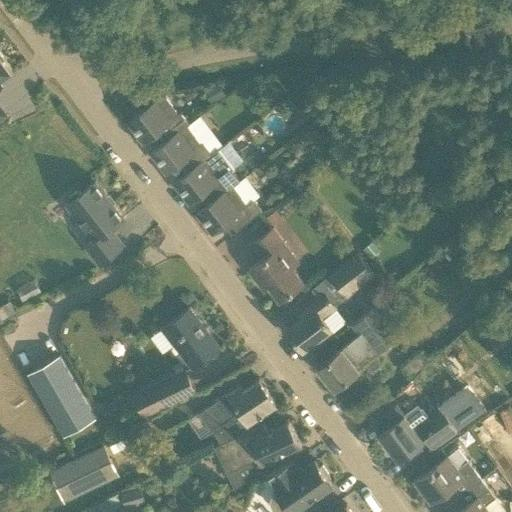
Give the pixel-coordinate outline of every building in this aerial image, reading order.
[(106,44),(121,37),(116,27),(114,27),(101,34),(106,44)] [(0,79),(1,79),(0,78),(0,74),(8,68),(1,59),(4,57),(0,51),(0,79)] [(264,86),(274,99),(287,89),(277,76),(264,86)] [(294,94),(308,112),(329,95),(315,78),(294,94)] [(205,90),(212,102),(226,94),(219,82),(205,90)] [(144,140),(156,132),(161,128),(168,137),(169,138),(188,123),(188,124),(190,122),(181,111),(179,112),(164,92),(162,94),(159,91),(147,100),(150,103),(129,119),(144,140)] [(316,127),(323,136),(335,127),(328,117),(316,127)] [(212,152),(212,151),(204,141),(202,142),(188,124),(188,123),(169,138),(168,137),(152,150),(167,171),(184,158),(191,167),(192,168),(212,152)] [(233,184),(234,184),(240,179),(232,169),(234,167),(218,147),(212,151),(212,152),(192,168),(191,167),(175,180),(190,201),(207,188),(214,198),(215,198),(233,184)] [(87,244),(102,262),(124,245),(111,227),(124,216),(96,180),(81,192),(80,191),(77,190),(70,195),(69,199),(70,200),(68,202),(96,237),(87,244)] [(248,203),(234,184),(233,184),(215,198),(214,198),(198,210),(213,231),(230,218),(238,229),(262,209),(254,198),(248,203)] [(511,212),(508,208),(489,224),(505,244),(511,238),(511,212)] [(263,275),(275,291),(280,298),(304,281),(292,265),(299,260),(274,227),(254,242),(265,256),(249,268),(258,279),(263,275)] [(347,295),(375,273),(357,251),(329,273),(347,295)] [(323,316),(336,306),(326,293),(300,312),(304,317),(289,328),(304,348),(332,327),(323,316)] [(352,322),(376,351),(401,330),(377,302),(352,322)] [(164,325),(181,348),(193,364),(220,344),(191,306),(164,325)] [(335,386),(351,373),(360,366),(353,357),(357,354),(347,342),(319,366),(335,386)] [(28,373),(63,436),(95,418),(59,356),(28,373)] [(145,412),(178,396),(196,388),(186,368),(136,393),(145,412)] [(214,445),(253,425),(250,420),(277,402),(260,377),(243,388),(240,383),(229,391),(210,404),(221,422),(205,433),(214,445)] [(473,392),(447,412),(458,427),(458,428),(485,408),(487,406),(476,390),(473,392)] [(400,456),(416,444),(424,438),(423,438),(426,436),(434,446),(458,428),(447,412),(433,422),(418,402),(404,413),(397,403),(384,413),(391,423),(381,431),(400,456)] [(261,461),(285,449),(302,441),(303,440),(289,420),(288,421),(268,431),(264,422),(254,426),(253,425),(214,445),(226,472),(259,456),(261,461)] [(102,446),(50,470),(63,497),(115,473),(102,446)] [(482,477),(468,458),(459,446),(448,455),(448,454),(416,478),(432,500),(462,478),(468,487),(482,477)] [(301,470),(296,462),(293,459),(268,471),(279,488),(274,492),(272,496),(271,498),(270,500),(270,502),(271,504),(273,508),(276,510),(278,511),(280,511),(282,511),(285,511),(288,510),(293,507),(294,508),(316,493),(332,482),(328,475),(330,474),(323,463),(321,465),(316,459),(304,468),(301,470)] [(490,511),(485,504),(496,496),(482,477),(468,487),(476,497),(455,511),(490,511)] [(121,491),(125,507),(145,502),(141,486),(121,491)] [(91,511),(104,511),(99,501),(89,506),(91,511)] [(353,511),(347,503),(333,511),(353,511)]
